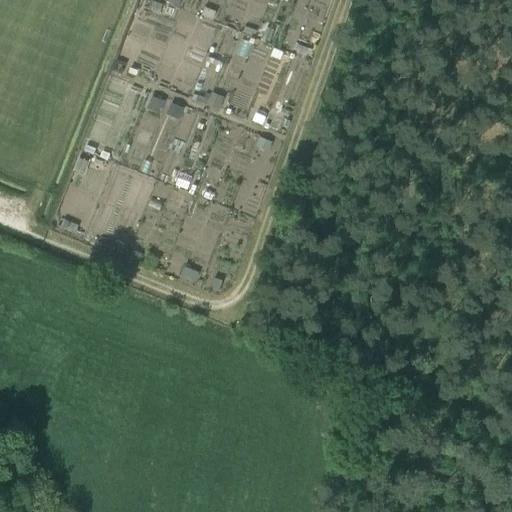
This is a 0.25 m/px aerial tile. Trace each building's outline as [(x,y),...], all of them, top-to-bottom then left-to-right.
[(151,95),(146,108),(159,113),(164,100),(151,95)] [(170,102),(166,113),(178,119),(183,108),(170,102)] [(255,112),(252,120),(262,125),(265,117),(255,112)] [(259,136),(255,145),(268,150),(272,142),(259,136)] [(213,277),(210,286),(219,289),(222,280),(213,277)]
